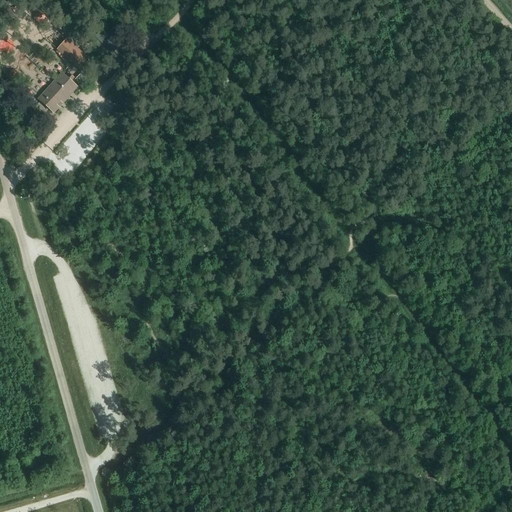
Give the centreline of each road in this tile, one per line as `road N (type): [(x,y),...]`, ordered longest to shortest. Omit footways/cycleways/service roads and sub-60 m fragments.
road 1 (unclassified): [(98,511),(0,166)]
road 2 (track): [(91,96),(192,0)]
